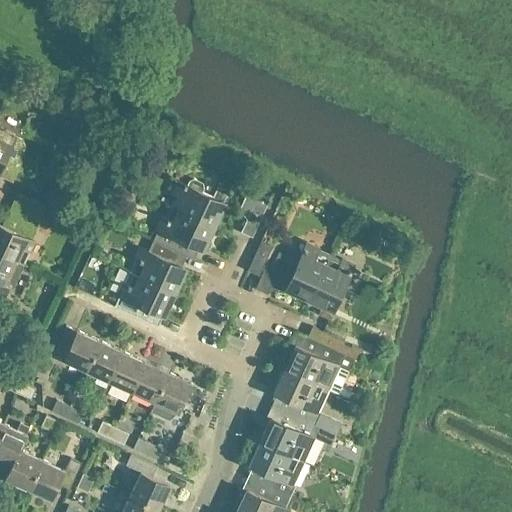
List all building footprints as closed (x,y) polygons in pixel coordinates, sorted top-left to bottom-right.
[(0,171),(14,178),(21,162),(20,158),(24,148),(21,140),(0,130),(0,171)] [(212,227),(229,192),(217,186),(212,197),(201,192),(203,188),(202,183),(194,179),(189,180),(186,186),(179,182),(168,207),(212,227)] [(252,237),(265,208),(269,199),(248,190),(246,196),(241,205),(240,207),(240,208),(240,209),(240,211),(240,213),(246,219),(240,232),(252,237)] [(12,204),(7,215),(37,229),(42,218),(12,204)] [(212,227),(168,207),(152,242),(180,254),(186,242),(202,249),(212,227)] [(32,239),(37,229),(7,215),(3,225),(0,223),(0,254),(22,265),(34,239),(32,239)] [(42,218),(37,229),(49,235),(55,224),(49,221),(42,218)] [(172,293),(184,268),(176,264),(180,254),(152,242),(148,251),(140,248),(129,273),(172,293)] [(258,276),(261,270),(282,279),(279,286),(308,299),(328,255),(306,245),(302,252),(298,250),(294,259),(278,252),(272,265),(267,263),(274,248),(261,242),(247,271),(258,276)] [(10,286),(12,287),(22,265),(0,254),(0,295),(5,297),(10,286)] [(330,316),(353,266),(328,255),(308,299),(322,305),(319,311),(330,316)] [(162,315),(172,293),(129,273),(119,295),(126,298),(121,310),(149,323),(154,312),(162,315)] [(85,371),(99,341),(65,326),(51,355),(85,371)] [(343,344),(344,342),(311,327),(306,338),(317,343),(354,359),(358,361),(363,351),(352,345),(350,348),(343,344)] [(108,381),(122,352),(99,341),(85,371),(86,371),(82,381),(91,385),(96,376),(108,381)] [(283,370),(327,390),(338,365),(349,370),(354,359),(317,343),(313,353),(295,345),(292,351),(283,370)] [(131,392),(144,362),(122,352),(108,381),(131,392)] [(154,402),(167,372),(144,362),(131,392),(154,402)] [(317,412),(327,390),(283,370),(273,393),(288,400),(284,410),(279,408),(279,409),(290,415),(314,426),(320,413),(317,412)] [(167,373),(167,372),(154,402),(150,411),(168,419),(177,413),(190,383),(167,373)] [(16,394),(22,383),(8,376),(3,388),(16,394)] [(30,400),(35,389),(22,383),(16,394),(30,400)] [(79,387),(75,396),(79,398),(83,390),(79,387)] [(64,418),(69,407),(56,401),(51,412),(64,418)] [(77,424),(82,413),(69,407),(64,418),(77,424)] [(53,432),(58,422),(45,415),(40,426),(53,432)] [(309,436),(314,426),(290,415),(286,425),(270,418),(259,441),(302,462),(313,438),(309,436)] [(110,439),(114,428),(102,422),(97,433),(110,439)] [(19,449),(26,434),(29,427),(20,423),(17,430),(3,424),(0,429),(0,458),(11,463),(4,478),(5,479),(18,449),(19,449)] [(123,445),(128,434),(114,428),(110,439),(123,445)] [(164,451),(137,438),(132,449),(159,461),(164,451)] [(292,484),(302,462),(259,441),(248,465),(264,472),(259,482),(255,480),(255,481),(266,487),(290,497),(295,485),(292,484)] [(41,460),(19,449),(18,449),(5,479),(28,489),(41,460)] [(170,485),(152,477),(157,467),(130,455),(125,466),(140,472),(129,495),(159,508),(170,485)] [(68,490),(80,463),(70,458),(64,470),(41,460),(28,489),(51,500),(58,485),(68,490)] [(87,492),(94,479),(83,474),(76,487),(87,492)] [(235,511),(288,511),(294,499),(290,497),(266,487),(261,497),(246,490),(235,511)] [(129,495),(121,511),(157,511),(159,508),(129,495)]
